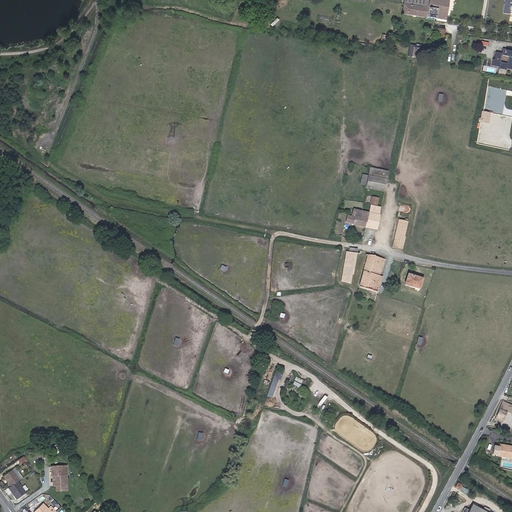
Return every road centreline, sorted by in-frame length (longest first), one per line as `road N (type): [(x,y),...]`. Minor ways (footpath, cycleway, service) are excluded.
road 1 (track): [(364,247),(273,232),(265,306),(247,340),(429,466),(434,478),(422,511)]
road 2 (residential): [(435,511),(511,364)]
